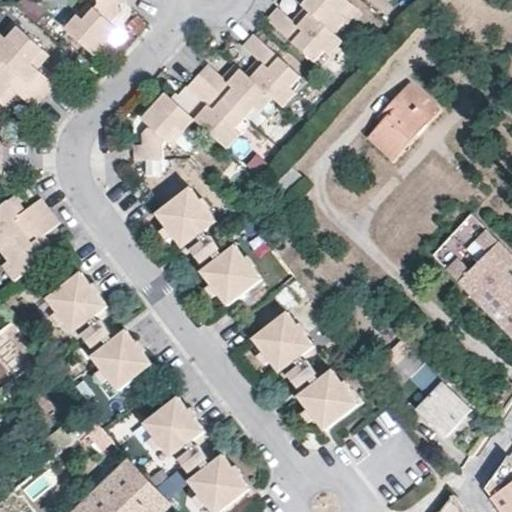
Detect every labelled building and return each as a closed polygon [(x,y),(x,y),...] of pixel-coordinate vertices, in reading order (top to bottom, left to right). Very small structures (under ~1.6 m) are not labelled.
[(41,15),(47,1),(43,0),(20,0),(18,6),(41,15)] [(120,30),(113,23),(119,16),(118,4),(128,4),(127,0),(98,0),(99,5),(96,9),(89,3),(66,29),(97,57),(120,30)] [(359,9),(348,0),(308,0),(303,6),(305,8),(311,13),(335,35),(336,34),(359,9)] [(336,34),(335,35),(311,13),(300,25),(294,21),(279,7),(267,20),(315,63),(326,51),(331,56),(345,41),(336,34)] [(311,13),(305,8),(294,21),(300,25),(311,13)] [(47,46),(14,17),(0,32),(0,51),(46,93),(57,81),(39,65),(34,60),(47,46)] [(292,88),(303,77),(255,34),(243,47),(258,60),(264,65),(252,78),(275,99),(285,108),(298,93),(292,88)] [(39,65),(51,50),(47,46),(34,60),(39,65)] [(46,93),(0,51),(0,97),(0,98),(13,84),(18,88),(36,105),(46,93)] [(252,78),(264,65),(258,60),(247,73),(252,78)] [(230,83),(242,69),(236,64),(224,78),(230,83)] [(247,73),(242,69),(230,83),(224,78),(209,65),(199,76),(246,119),(256,108),(261,113),(275,99),(252,78),(247,73)] [(246,119),(199,76),(188,88),(203,101),(209,106),(197,120),(196,120),(229,150),(242,134),(237,129),(246,119)] [(6,102),(18,88),(13,84),(0,98),(6,102)] [(410,85),(386,111),(390,116),(383,124),(371,136),(395,158),(438,111),(410,85)] [(196,120),(197,120),(167,93),(143,120),(151,126),(143,135),(143,145),(135,145),(135,161),(164,159),(163,145),(167,141),(173,146),(196,120)] [(197,120),(209,106),(203,101),(191,114),(197,120)] [(383,124),(390,116),(386,111),(379,119),(383,124)] [(285,200),(306,178),(294,167),(273,189),(285,200)] [(219,222),(209,209),(211,208),(205,199),(202,200),(192,188),(158,215),(168,227),(175,236),(180,243),(191,244),(200,237),(206,233),(219,222)] [(27,206),(16,191),(9,196),(21,211),(27,206)] [(0,241),(3,245),(53,206),(43,193),(27,206),(21,211),(9,196),(0,202),(0,241)] [(52,250),(41,235),(47,230),(63,218),(53,206),(3,245),(12,256),(5,261),(18,277),(52,250)] [(511,254),(473,214),(435,255),(511,333),(511,254)] [(175,236),(168,227),(165,229),(172,238),(175,236)] [(59,245),(47,230),(41,235),(52,250),(59,245)] [(198,257),(217,242),(211,235),(209,237),(206,233),(200,237),(203,241),(192,250),(198,257)] [(224,256),(220,251),(222,250),(217,242),(198,257),(204,264),(214,256),(218,260),(224,256)] [(229,307),(264,280),(254,267),(256,265),(250,256),(247,258),(237,246),(224,256),(218,260),(209,268),(207,278),(213,285),(219,294),(229,307)] [(112,299),(102,287),(104,285),(97,276),(95,278),(85,265),(50,292),(60,305),(67,314),(73,320),(83,322),(93,314),(99,309),(112,299)] [(219,294),(213,285),(210,287),(217,296),(219,294)] [(67,314),(60,305),(58,306),(64,316),(67,314)] [(110,320),(104,313),(102,314),(99,309),(93,314),(96,319),(85,327),(91,334),(110,320)] [(313,345),(303,332),(305,330),(298,321),(296,323),(286,310),(252,337),(268,359),(274,365),(284,367),(293,360),(299,355),(313,345)] [(117,333),(114,328),(115,327),(110,320),(91,334),(97,342),(107,333),(111,338),(114,335),(117,333)] [(44,358),(14,323),(5,330),(34,366),(44,358)] [(157,357),(147,345),(149,343),(142,333),(140,336),(130,323),(117,333),(114,335),(111,338),(101,345),(100,356),(106,362),(112,371),(122,384),(157,357)] [(400,365),(420,345),(411,337),(391,357),(400,365)] [(448,372),(420,345),(400,365),(413,378),(425,367),(439,381),(448,372)] [(268,359),(261,350),(259,352),(266,361),(268,359)] [(292,380),(310,365),(305,358),(303,360),(299,355),(293,360),(297,364),(286,372),(292,380)] [(112,371),(106,362),(103,364),(110,373),(112,371)] [(87,376),(111,397),(122,385),(98,364),(87,376)] [(318,378),(314,374),(316,372),(310,365),(292,380),(297,387),(308,378),(311,383),(314,381),(318,378)] [(428,392),(439,381),(425,367),(413,378),(428,392)] [(358,402),(348,390),(350,388),(343,379),(340,381),(331,368),(318,378),(314,381),(311,383),(303,390),(301,401),(306,407),(312,415),(313,417),(323,429),(358,402)] [(472,409),(445,384),(419,411),(447,436),(472,409)] [(207,426),(197,413),(199,411),(192,402),(190,404),(180,391),(146,418),(156,431),(163,440),(168,446),(179,448),(188,441),(194,436),(207,426)] [(312,415),(306,407),(304,410),(310,418),(313,417),(312,415)] [(163,440),(156,431),(153,433),(160,442),(163,440)] [(186,461),(205,446),(200,439),(198,440),(194,436),(188,441),(191,445),(180,454),(186,461)] [(212,459),(209,454),(211,453),(205,446),(186,461),(192,468),(202,460),(206,464),(212,459)] [(252,483),(242,470),(244,468),(237,459),(234,461),(225,449),(212,459),(206,464),(197,471),(195,481),(200,488),(202,491),(207,497),(217,510),(252,483)] [(511,511),(511,460),(509,456),(486,489),(503,511),(511,511)] [(163,511),(172,504),(131,461),(76,511),(163,511)] [(202,491),(200,488),(198,491),(205,499),(207,497),(202,491)] [(466,511),(454,495),(440,511),(466,511)]
